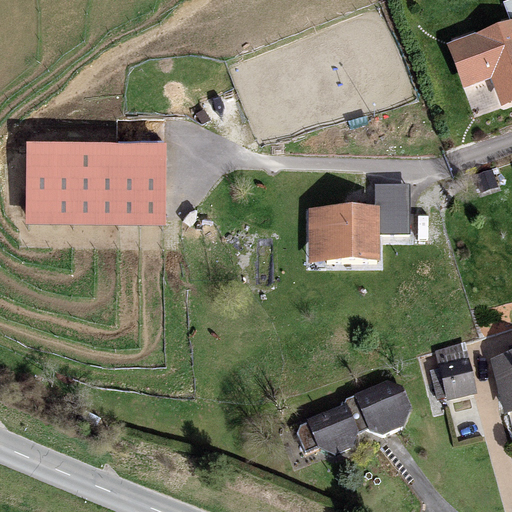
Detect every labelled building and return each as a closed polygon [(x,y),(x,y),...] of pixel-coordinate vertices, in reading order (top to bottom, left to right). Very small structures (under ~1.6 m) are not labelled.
[(511,23),(450,46),(464,85),(492,75),(502,102),(511,97),(511,23)] [(161,149),(29,148),(29,221),(161,222),(161,149)] [(376,212),(376,236),(409,236),(408,187),(376,187),(376,212)] [(376,212),(325,212),(326,264),(376,264),(376,236),(376,212)] [(511,353),(492,359),(506,413),(511,411),(511,353)] [(467,358),(439,365),(448,402),(476,394),(467,358)] [(345,409),(308,424),(316,448),(337,457),(354,449),(358,436),(367,432),(381,437),(402,428),(410,412),(397,380),(346,401),(345,409)]
